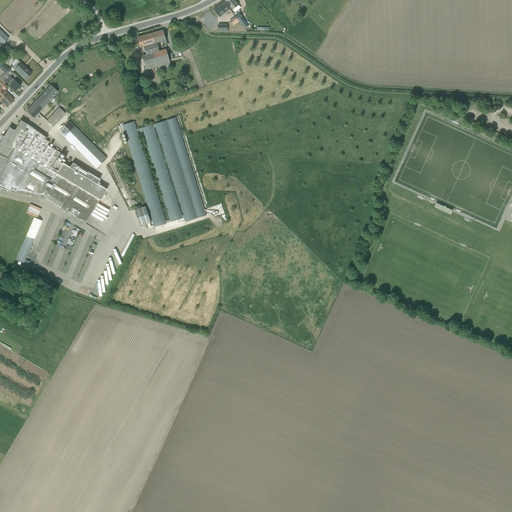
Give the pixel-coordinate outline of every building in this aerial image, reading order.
[(220,16),(231,8),(225,0),(214,9),(220,16)] [(225,0),(233,10),(238,5),(234,0),(225,0)] [(230,21),(234,26),(242,19),(238,14),(230,21)] [(0,43),(2,45),(8,39),(0,30),(0,43)] [(152,33),(154,44),(162,41),(163,43),(167,42),(166,40),(164,30),(152,33)] [(147,70),(157,67),(153,53),(156,53),(155,50),(156,48),(154,44),(152,33),(138,37),(141,47),(144,46),(147,54),(143,55),(143,56),(146,67),(147,70)] [(156,53),(153,53),(157,67),(171,63),(167,49),(162,51),(160,51),(156,53)] [(15,69),(26,79),(32,73),(18,60),(12,68),(14,70),(15,69)] [(9,70),(1,62),(0,63),(0,67),(6,73),(9,70)] [(15,91),(20,85),(15,81),(12,78),(9,76),(7,79),(2,75),(0,78),(0,79),(4,83),(5,82),(7,84),(8,84),(10,86),(15,91)] [(46,104),(57,92),(50,85),(50,86),(48,89),(47,89),(26,111),(33,118),(46,104)] [(0,93),(0,99),(3,103),(1,104),(4,108),(6,106),(6,107),(13,101),(4,90),(0,93)] [(85,105),(77,114),(80,117),(88,108),(85,105)] [(47,121),(53,127),(65,114),(59,108),(47,121)] [(85,223),(99,199),(100,200),(106,190),(98,185),(99,184),(98,183),(97,185),(97,184),(99,180),(72,163),(69,168),(56,159),(60,152),(47,145),(49,142),(45,140),(47,138),(27,124),(25,123),(20,120),(14,130),(9,127),(4,136),(2,135),(0,137),(0,138),(1,140),(0,142),(0,189),(3,191),(4,188),(10,191),(42,197),(61,209),(85,223)] [(194,218),(193,215),(196,214),(167,120),(155,124),(153,124),(154,127),(156,126),(184,215),(182,216),(183,218),(185,218),(188,217),(189,220),(194,218)] [(106,158),(94,145),(69,121),(59,131),(60,132),(96,168),(106,158)] [(141,131),(141,128),(137,129),(135,123),(135,121),(122,125),(154,227),(167,223),(170,222),(170,220),(166,221),(138,132),(141,131)] [(153,124),(141,128),(141,131),(170,220),(170,222),(183,218),(182,216),(154,127),(153,124)] [(437,203),(435,207),(450,213),(452,209),(437,203)] [(26,213),(37,218),(41,209),(30,204),(26,213)] [(146,206),(135,209),(140,225),(151,222),(146,206)] [(34,217),(26,236),(34,240),(42,221),(34,217)] [(59,233),(64,222),(59,220),(55,231),(59,233)] [(123,262),(125,260),(114,248),(111,251),(123,262)] [(116,274),(118,272),(108,262),(106,265),(116,274)] [(104,270),(102,272),(113,283),(115,280),(104,270)] [(97,282),(106,292),(109,290),(99,280),(97,282)]
